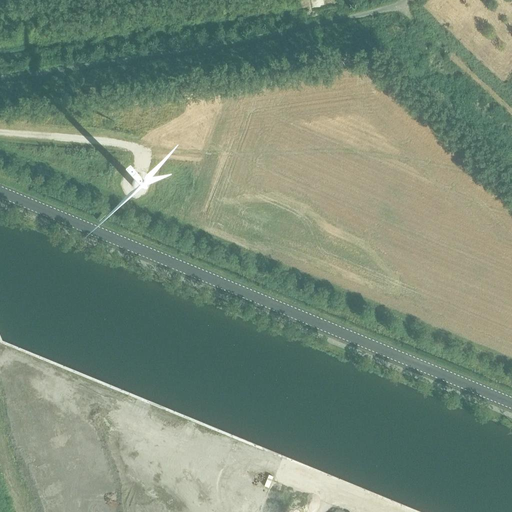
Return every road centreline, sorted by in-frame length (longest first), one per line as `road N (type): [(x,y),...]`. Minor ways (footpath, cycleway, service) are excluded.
road 1 (tertiary): [(511,403),(0,192)]
road 2 (unclassified): [(0,79),(273,38),(406,0)]
